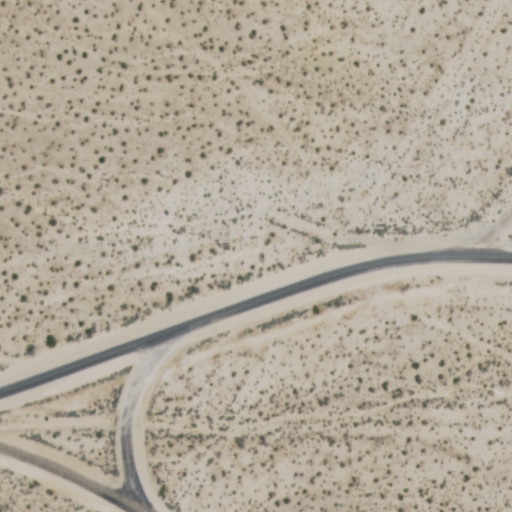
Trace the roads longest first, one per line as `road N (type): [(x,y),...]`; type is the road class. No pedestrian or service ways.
road 1 (residential): [(0,387),(365,262),(449,254)]
road 2 (residential): [(128,504),(134,491),(124,419),(154,347),(151,336)]
road 3 (residential): [(0,443),(141,511)]
